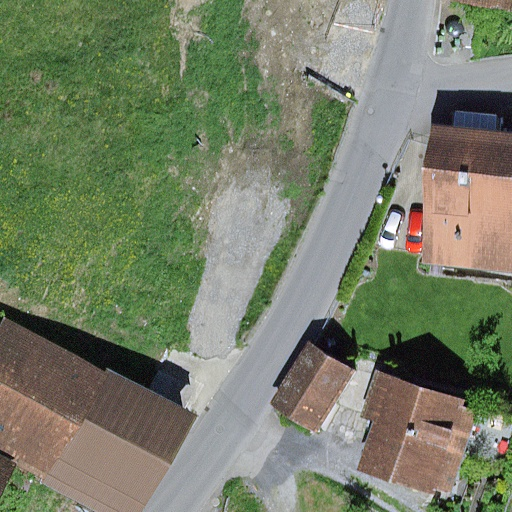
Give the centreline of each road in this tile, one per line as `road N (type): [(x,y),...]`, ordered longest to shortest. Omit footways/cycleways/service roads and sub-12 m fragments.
road 1 (tertiary): [(394,79),(315,277),(243,400)]
road 2 (residential): [(243,400),(402,511)]
road 3 (tertiary): [(243,400),(164,511)]
road 4 (residential): [(394,79),(440,89),(511,83)]
